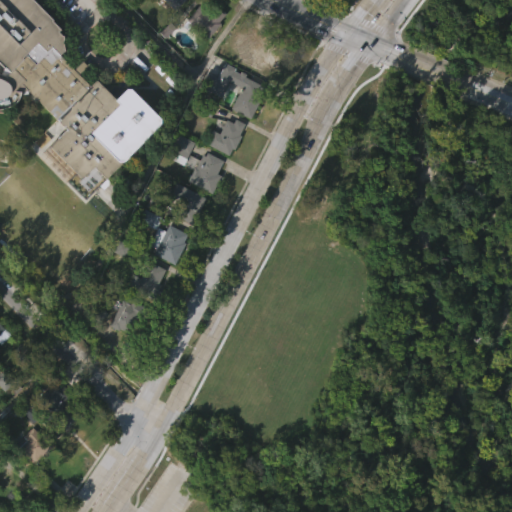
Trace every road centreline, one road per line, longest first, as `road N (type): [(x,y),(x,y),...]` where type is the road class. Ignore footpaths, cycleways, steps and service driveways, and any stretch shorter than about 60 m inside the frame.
road 1 (secondary): [(374,0),(305,84),(130,431),(77,511)]
road 2 (secondary): [(152,447),(323,109)]
road 3 (residential): [(0,286),(152,447)]
